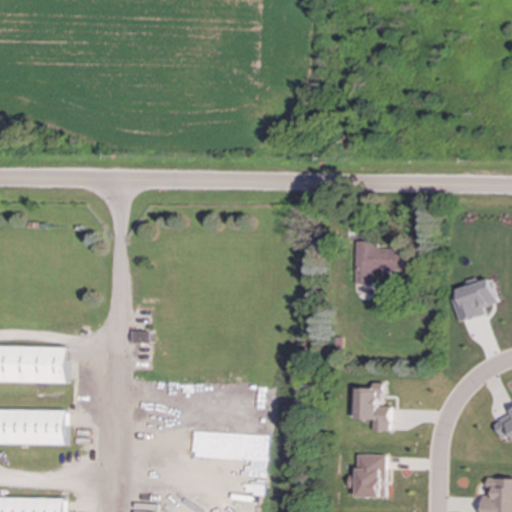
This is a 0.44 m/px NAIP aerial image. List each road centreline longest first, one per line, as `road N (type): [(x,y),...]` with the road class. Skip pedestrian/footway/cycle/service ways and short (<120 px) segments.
road 1 (tertiary): [(0,180),(511,188)]
road 2 (residential): [(511,360),(481,376),(444,422),(436,511)]
